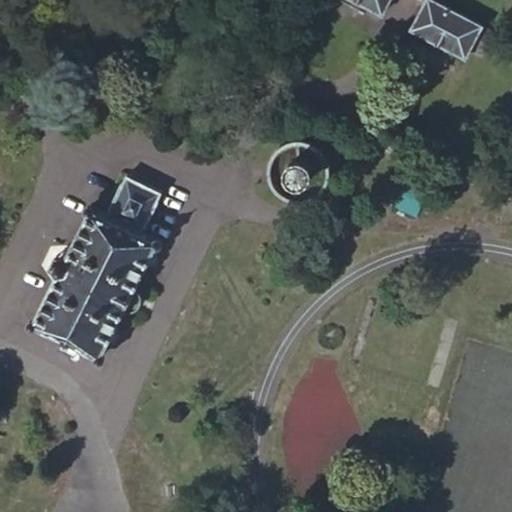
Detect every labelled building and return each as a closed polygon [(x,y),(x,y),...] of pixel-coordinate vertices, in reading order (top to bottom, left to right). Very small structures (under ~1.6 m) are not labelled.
[(356,0),(381,12),(386,0),(356,0)] [(467,50),(479,26),(480,24),(432,0),(424,0),(409,31),(463,58),(467,50)] [(491,32),(479,26),(467,50),(479,56),(491,32)] [(326,173),(327,168),(327,167),(326,161),(325,156),(322,151),(319,147),(315,144),(310,140),(308,139),(304,138),(298,137),(292,137),(289,138),(286,139),(282,140),(280,142),(275,145),(273,148),(271,150),(269,154),(267,160),(266,163),(266,166),(266,169),(266,173),(267,175),(268,178),(269,181),(270,184),(274,188),(279,193),(283,195),(285,196),(289,197),(295,198),(301,198),(305,197),(311,194),(314,193),(317,190),(319,188),(321,185),(323,183),(325,179),(326,173)] [(160,189),(125,172),(120,181),(118,179),(104,205),(107,207),(104,213),(86,204),(28,321),(97,355),(121,305),(122,306),(125,307),(128,307),(130,306),(132,305),(134,302),(136,300),(137,297),(137,294),(137,291),(134,287),(130,285),(153,238),(137,229),(140,223),(144,225),(160,189)]
